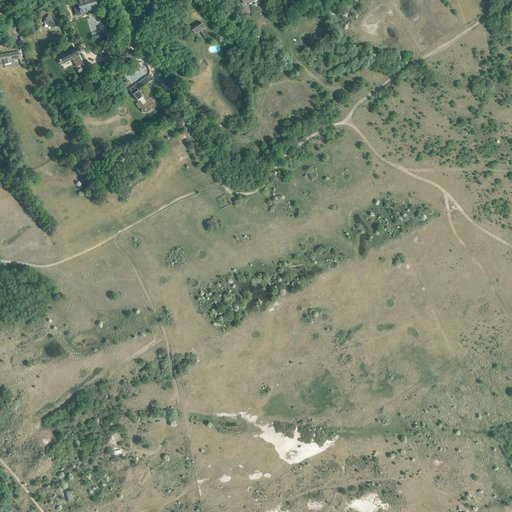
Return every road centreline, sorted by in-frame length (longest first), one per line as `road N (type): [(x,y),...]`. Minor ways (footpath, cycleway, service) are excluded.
road 1 (track): [(472,511),(403,481),(378,451),(392,410),(373,391),(370,302),(348,247),(323,232),(248,220),(226,189)]
road 2 (track): [(511,171),(401,170),(347,121),(304,139),(253,193),(221,184)]
road 3 (track): [(281,511),(284,475),(251,434),(246,384),(276,310),(345,271),(352,256)]
road 4 (unclassified): [(221,184),(113,0)]
road 5 (track): [(347,121),(405,68),(511,1)]
